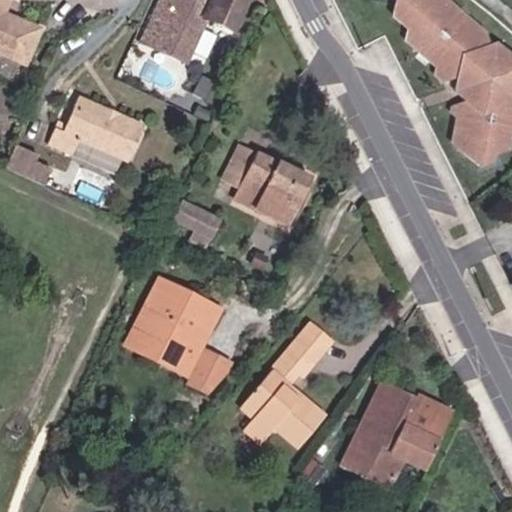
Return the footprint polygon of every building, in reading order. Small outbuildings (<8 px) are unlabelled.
[(2,34),(0,33),(0,20),(8,0),(0,0),(0,67),(18,75),(31,42),(4,31),(2,34)] [(135,52),(177,72),(196,29),(220,39),(236,4),(228,0),(174,0),(167,15),(154,9),(135,52)] [(389,0),(389,3),(403,14),(400,25),(435,55),(434,65),(442,70),(467,61),(472,76),(447,83),(444,94),(452,102),(448,128),(476,152),(490,142),(488,137),(493,132),(498,139),(509,133),(508,123),(511,121),(511,46),(495,31),(486,31),(483,20),(459,0),(389,0)] [(447,83),(472,76),(467,61),(442,70),(447,83)] [(73,156),(124,179),(139,142),(72,113),(61,137),(58,143),(49,139),(40,158),(66,170),(73,156)] [(49,139),(58,143),(61,137),(52,133),(49,139)] [(0,177),(39,195),(45,179),(29,172),(32,165),(9,155),(0,175),(0,177)] [(219,193),(225,196),(242,161),(236,158),(219,193)] [(225,196),(235,201),(252,166),(242,161),(225,196)] [(230,212),(281,234),(302,189),(252,166),(235,201),(230,212)] [(203,255),(214,232),(209,230),(179,215),(169,235),(201,250),(200,253),(203,255)] [(258,267),(251,264),(254,258),(242,252),(234,269),(253,278),(258,267)] [(198,349),(201,350),(215,319),(156,291),(142,322),(147,324),(134,352),(186,376),(182,386),(178,393),(199,403),(218,382),(222,373),(193,361),(198,349)] [(316,369),(334,348),(312,328),(294,350),(316,369)] [(300,457),(329,423),(304,401),(298,407),(283,394),(299,375),(303,379),(306,381),(316,369),(294,350),(239,414),(255,427),(245,438),(260,453),(274,436),(300,457)] [(182,386),(186,376),(134,352),(129,361),(182,386)] [(298,407),(304,401),(292,391),(303,379),(299,375),(283,394),(298,407)] [(425,468),(453,416),(387,379),(342,460),(389,487),(406,457),(425,468)]
